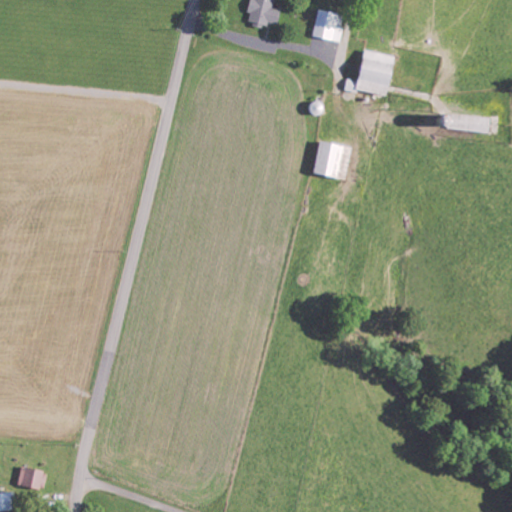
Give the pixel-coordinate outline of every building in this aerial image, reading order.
[(272,0),(249,0),(247,13),(249,14),(247,21),(274,28),(279,11),(270,8),(272,0)] [(340,16),(317,10),(310,37),(339,44),(343,29),(337,28),(340,16)] [(392,57),(361,50),(354,82),(345,80),(343,89),(383,98),(392,57)] [(446,131),(487,133),(487,117),(446,115),(446,131)] [(343,181),(350,148),(317,141),(310,174),(343,181)] [(41,492),(46,474),(19,468),(15,486),(41,492)] [(0,511),(13,511),(13,493),(0,493),(0,511)]
